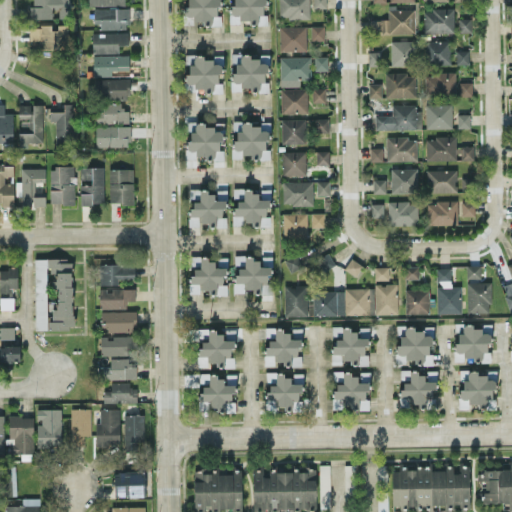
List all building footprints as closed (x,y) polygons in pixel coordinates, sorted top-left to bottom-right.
[(29,18),(55,18),(70,17),(69,0),(33,0),(33,5),(29,5),(29,18)] [(221,24),(221,15),(219,15),(218,0),(186,0),(187,15),(193,15),(193,20),(204,20),(204,25),(221,24)] [(267,24),(267,15),(265,15),(264,0),(230,0),(231,13),(240,13),(240,19),(249,19),(249,24),(267,24)] [(326,0),(278,0),(279,18),(310,17),(310,7),(326,7),(326,0)] [(128,7),(96,7),(96,28),(128,28),(128,7)] [(415,32),(414,8),(388,9),(388,19),(370,19),(371,34),(415,32)] [(454,32),(453,8),(423,8),(423,32),(454,32)] [(471,31),(471,18),(458,18),(459,32),(471,31)] [(67,48),(67,24),(55,24),(55,25),(29,25),(29,39),(39,39),(39,48),(67,48)] [(306,49),(305,25),(279,26),(280,50),(306,49)] [(323,25),(311,25),(311,40),(324,39),(323,25)] [(92,33),(92,53),(119,52),(119,44),(128,44),(128,32),(92,33)] [(450,64),(450,40),(424,39),(424,63),(450,64)] [(391,65),(415,64),(414,40),(391,40),(391,65)] [(456,50),(456,63),(468,63),(468,50),(456,50)] [(381,51),(368,51),(368,65),(381,64),(381,51)] [(93,55),(93,75),(111,75),(111,70),(129,69),(128,54),(93,55)] [(222,92),(222,81),(220,81),(220,64),(212,64),(212,55),(185,55),(185,63),(187,63),(187,89),(204,89),(204,92),(222,92)] [(314,69),(327,70),(328,55),(315,55),(314,69)] [(279,56),(280,86),(300,85),(300,78),(310,78),(309,56),(279,56)] [(425,96),(455,95),(454,72),(425,72),(425,96)] [(385,97),(415,96),(415,73),(385,73),(385,97)] [(129,78),(95,79),(96,99),(129,98),(129,78)] [(369,97),(382,96),(381,82),(368,83),(369,97)] [(471,82),(459,82),(459,95),(472,95),(471,82)] [(312,102),(325,101),(325,87),(312,88),(312,102)] [(307,88),(281,88),(281,113),(307,112),(307,88)] [(95,110),(96,123),(129,122),(128,110),(122,110),(121,102),(102,102),(102,110),(95,110)] [(12,112),(4,113),(4,104),(0,103),(0,141),(13,141),(12,112)] [(19,118),(28,118),(28,128),(19,128),(19,142),(43,141),(42,103),(19,104),(19,118)] [(50,111),(50,120),(55,120),(56,142),(74,141),(73,103),(63,103),(64,110),(50,111)] [(375,129),(420,128),(419,104),(391,104),(392,114),(375,115),(375,129)] [(425,104),(426,128),(451,127),(451,104),(425,104)] [(470,127),(469,113),(457,113),(457,127),(470,127)] [(306,142),(305,118),(281,118),(281,143),(306,142)] [(328,131),(328,118),(315,118),(315,131),(328,131)] [(270,157),(270,149),(267,149),(267,130),(259,130),(259,122),(232,122),(232,129),(234,129),(234,157),(270,157)] [(95,125),(96,146),(130,146),(130,125),(95,125)] [(386,160),(417,160),(417,137),(386,136),(386,160)] [(426,160),(456,159),(456,136),(426,136),(426,160)] [(473,145),(461,145),(461,159),(473,158),(473,145)] [(382,160),(382,147),(370,147),(370,160),(382,160)] [(282,175),(306,174),(305,150),(282,151),(282,175)] [(328,164),(329,150),(316,150),(316,164),(328,164)] [(0,201),(1,206),(13,205),(13,182),(4,183),(4,176),(13,175),(13,164),(0,164),(0,201)] [(50,203),(74,203),(74,166),(50,166),(50,203)] [(104,203),(103,166),(80,166),(80,182),(80,203),(104,203)] [(21,167),(22,205),(45,205),(45,195),(35,195),(34,181),(45,181),(45,167),(21,167)] [(391,167),(391,193),(417,192),(417,167),(391,167)] [(109,168),(109,203),(133,202),(133,168),(109,168)] [(456,191),(457,169),(426,169),(426,191),(456,191)] [(462,191),(473,191),(473,177),(461,177),(462,191)] [(373,178),(373,192),(385,193),(386,179),(373,178)] [(313,203),(312,180),(282,181),(283,204),(313,203)] [(329,180),(316,180),(316,195),(329,195),(329,180)] [(270,226),(270,215),(267,215),(268,199),(258,199),(259,189),(233,188),(233,198),(234,198),(234,223),(252,223),(252,225),(270,226)] [(225,191),(200,190),(200,201),(190,200),(189,225),(198,226),(198,222),(207,222),(207,225),(225,226),(226,216),(224,216),(225,191)] [(427,224),(456,224),(456,199),(435,199),(435,203),(427,203),(427,224)] [(387,224),(418,225),(418,201),(387,201),(387,224)] [(461,215),(474,215),(474,202),(461,202),(461,215)] [(383,216),(383,203),(371,203),(371,217),(383,216)] [(282,213),(283,235),(307,235),(307,212),(282,213)] [(324,226),(324,212),(311,212),(311,226),(324,226)] [(335,264),(328,252),(316,259),(324,271),(335,264)] [(290,271),(301,266),(296,253),(284,259),(290,271)] [(244,255),(234,255),(234,266),(244,266),(244,255)] [(236,291),(270,290),(269,266),(259,266),(259,257),(245,258),(245,268),(235,268),(236,291)] [(34,328),(72,329),(72,258),(35,258),(34,328)] [(190,292),(199,293),(199,291),(224,292),(225,266),(215,266),(215,258),(201,258),(200,268),(191,268),(190,292)] [(356,276),(363,265),(351,258),(344,268),(356,276)] [(98,263),(99,284),(118,283),(118,279),(135,278),(134,263),(98,263)] [(467,278),(480,277),(480,264),(466,265),(467,278)] [(404,278),(418,278),(418,265),(404,265),(404,278)] [(375,279),(388,279),(388,266),(374,266),(375,279)] [(0,290),(17,290),(17,267),(0,267),(0,290)] [(437,313),(461,312),(461,285),(451,285),(450,267),(436,268),(436,283),(437,313)] [(467,312),(491,311),(490,281),(466,281),(467,312)] [(396,283),(374,283),(375,314),(397,313),(396,283)] [(307,315),(306,285),(284,285),(284,315),(307,315)] [(111,287),(111,289),(100,288),(99,308),(126,308),(126,300),(135,300),(135,288),(111,287)] [(314,315),(374,314),(374,288),(313,289),(314,315)] [(429,312),(429,288),(405,289),(405,313),(429,312)] [(0,308),(13,309),(14,297),(0,296),(0,308)] [(136,310),(101,310),(102,331),(136,331),(136,310)] [(489,361),(488,341),(491,341),(490,329),(473,330),(473,323),(463,324),(464,332),(458,332),(459,341),(454,342),(455,357),(463,356),(463,357),(474,356),(474,362),(489,361)] [(14,326),(0,325),(0,337),(14,338),(14,326)] [(368,363),(369,354),(367,354),(367,329),(349,328),(349,326),(332,326),(332,336),(336,336),(336,344),(331,344),(331,362),(368,363)] [(430,362),(432,335),(423,335),(423,327),(398,326),(397,354),(405,354),(405,361),(430,362)] [(264,364),(274,364),(274,363),(301,364),(301,356),(299,356),(300,338),(289,338),(290,329),(265,328),(265,336),(270,336),(270,345),(265,345),(264,364)] [(232,367),(233,339),(222,339),(223,331),(208,330),(208,341),(200,341),(199,356),(207,356),(207,361),(216,362),(216,366),(232,367)] [(100,336),(100,355),(127,354),(127,347),(136,347),(136,335),(100,336)] [(0,361),(20,361),(19,344),(0,345),(0,361)] [(102,366),(103,379),(136,378),(136,363),(128,363),(128,357),(110,357),(110,366),(102,366)] [(495,406),(495,379),(487,379),(487,374),(478,374),(478,370),(468,370),(468,380),(464,380),(464,389),(459,389),(459,407),(469,407),(469,406),(495,406)] [(434,380),(425,380),(425,372),(410,372),(410,382),(401,382),(401,396),(410,396),(409,403),(418,403),(418,407),(425,407),(426,396),(434,396),(434,380)] [(266,409),(300,410),(301,383),(290,383),(290,373),(266,373),(266,383),(267,383),(266,409)] [(368,409),(369,399),(367,399),(367,381),(357,381),(358,373),(343,373),(343,383),(334,383),(333,406),(351,407),(351,409),(368,409)] [(234,410),(234,402),(233,402),(233,384),(223,384),(223,376),(209,376),(209,386),(201,385),(201,400),(209,400),(209,410),(234,410)] [(129,382),(111,382),(111,390),(103,390),(103,402),(136,402),(136,387),(129,387),(129,382)] [(91,434),(90,407),(70,408),(71,446),(84,445),(84,435),(91,434)] [(61,408),(37,408),(37,421),(37,446),(61,446),(61,408)] [(119,408),(100,408),(100,422),(95,422),(95,445),(119,445),(119,408)] [(144,441),(143,413),(124,414),(124,451),(138,450),(137,441),(144,441)] [(32,415),(7,415),(8,453),(33,452),(32,415)] [(329,464),(319,464),(320,507),(329,507),(329,464)] [(392,511),(470,510),(469,464),(416,465),(416,467),(391,468),(392,511)] [(344,465),(344,493),(352,493),(353,465),(344,465)] [(241,511),(242,469),(233,468),(233,473),(218,473),(218,466),(212,466),(212,471),(194,471),(194,511),(202,511),(221,511),(241,511)] [(511,467),(479,468),(479,490),(478,490),(478,502),(508,501),(508,510),(511,509),(511,467)] [(252,511),(279,511),(279,508),(315,509),(316,469),(270,468),(270,476),(263,476),(263,468),(253,468),(252,511)] [(145,496),(144,470),(114,471),(115,497),(145,496)] [(387,511),(388,493),(378,493),(377,511),(387,511)]
